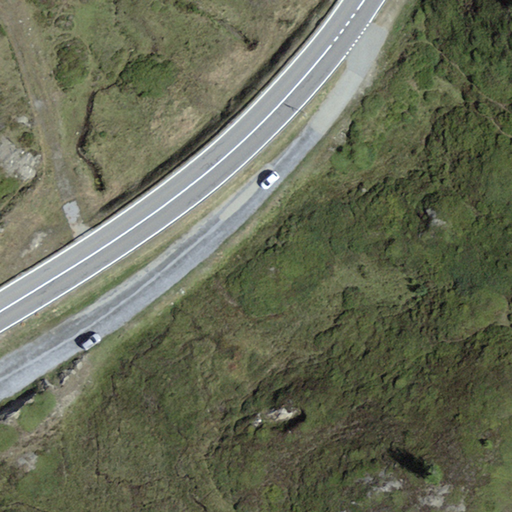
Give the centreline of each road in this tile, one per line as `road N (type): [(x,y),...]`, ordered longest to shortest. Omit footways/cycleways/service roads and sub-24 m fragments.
road 1 (unclassified): [(344,27),(364,49),(357,74),(295,157),(169,280),(0,383)]
road 2 (primary): [(344,27),(218,163),(0,312)]
